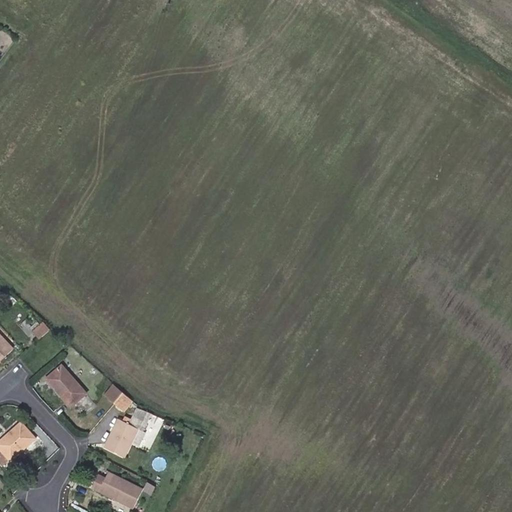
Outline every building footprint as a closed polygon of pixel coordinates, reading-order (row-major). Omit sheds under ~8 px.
[(30,336),(34,333),(32,331),(40,325),(31,316),(20,326),(30,336)] [(39,339),(50,330),(44,322),(40,325),(32,331),(34,333),(39,339)] [(14,349),(0,334),(0,361),(1,361),(4,364),(8,360),(5,357),(14,349)] [(87,394),(61,365),(48,377),(57,387),(55,389),(72,407),(87,394)] [(46,378),(55,389),(57,387),(48,377),(46,378)] [(107,397),(116,385),(114,383),(105,395),(107,397)] [(114,403),(124,391),(116,385),(107,397),(114,403)] [(121,409),(131,398),(124,391),(114,403),(121,409)] [(123,410),(133,399),(131,398),(121,409),(123,410)] [(120,417),(105,447),(125,457),(132,443),(139,447),(146,432),(144,431),(153,414),(138,407),(132,419),(126,416),(124,420),(120,417)] [(21,423),(0,441),(0,462),(3,465),(9,459),(10,460),(35,438),(21,423)] [(133,509),(143,489),(109,472),(106,478),(99,474),(92,488),(133,509)] [(147,481),(143,489),(151,493),(155,486),(147,481)]
